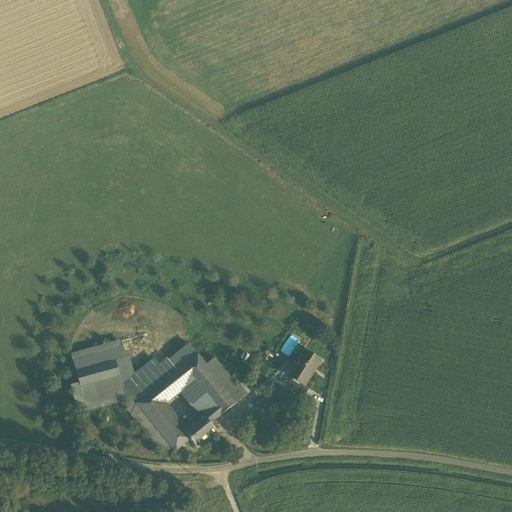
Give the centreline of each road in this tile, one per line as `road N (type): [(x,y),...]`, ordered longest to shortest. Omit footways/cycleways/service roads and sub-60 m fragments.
road 1 (track): [(511,223),(410,263),(130,67),(103,0)]
road 2 (unclassified): [(0,441),(160,470),(217,469),(305,451),(435,457),(511,472)]
